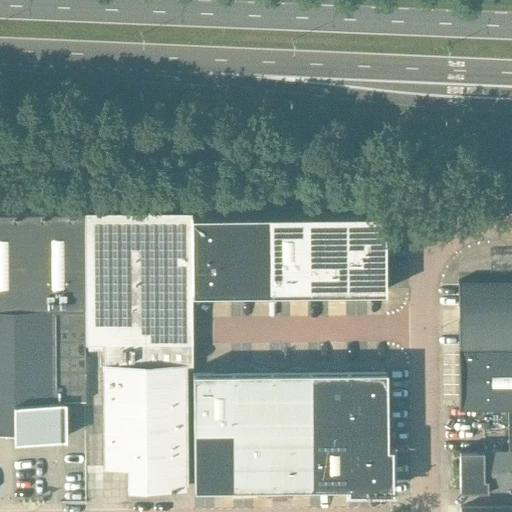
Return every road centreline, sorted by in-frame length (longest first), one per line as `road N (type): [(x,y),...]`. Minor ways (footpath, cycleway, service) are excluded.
road 1 (secondary): [(0,51),(511,73)]
road 2 (secondary): [(511,27),(0,6)]
road 3 (unclassified): [(419,511),(425,262),(436,232),(511,227)]
